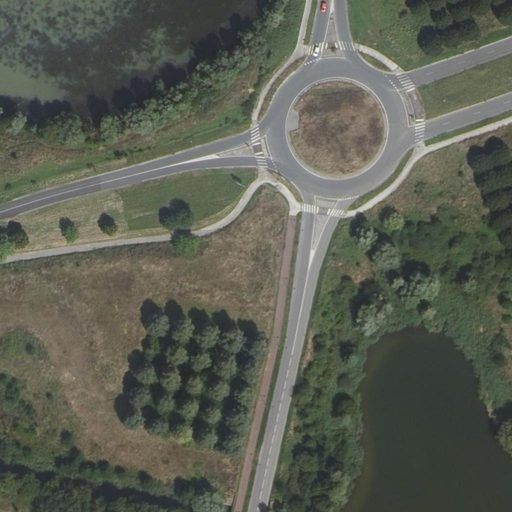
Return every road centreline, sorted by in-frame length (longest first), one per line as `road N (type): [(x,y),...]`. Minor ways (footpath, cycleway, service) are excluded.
road 1 (secondary): [(139,173),(286,163)]
road 2 (secondary): [(139,173),(0,212)]
road 3 (secondary): [(274,123),(139,173)]
road 4 (secondary): [(286,163),(322,187),(354,186),(381,170),(397,141)]
road 5 (secondary): [(511,44),(380,83)]
road 6 (secondary): [(397,141),(511,99)]
